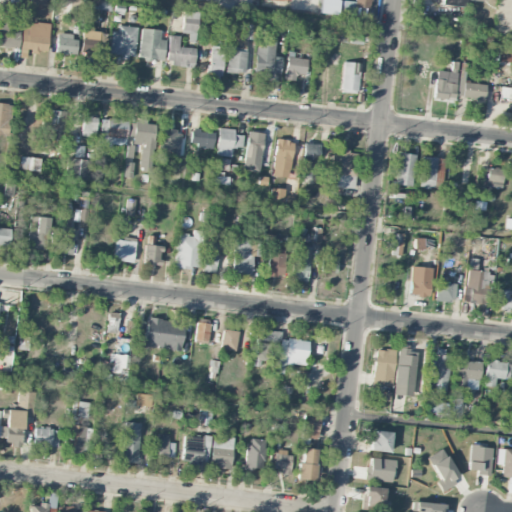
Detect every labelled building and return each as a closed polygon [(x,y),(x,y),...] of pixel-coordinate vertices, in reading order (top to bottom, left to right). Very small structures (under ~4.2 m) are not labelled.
[(111,0),(89,0),(89,9),(111,11),(111,0)] [(348,4),(347,7),(368,9),(369,0),(353,0),(353,4),(348,4)] [(466,0),(442,0),(442,6),(466,8),(466,0)] [(182,33),(197,33),(198,12),(183,12),(182,33)] [(0,32),(0,47),(19,48),(20,20),(0,19),(0,32)] [(49,25),(21,23),(20,53),(48,54),(49,25)] [(256,25),(243,23),(241,39),(254,40),(256,25)] [(134,58),(137,28),(113,25),(110,55),(134,58)] [(138,57),(162,60),(165,40),(159,40),(160,31),(141,28),(138,57)] [(106,51),(107,32),(82,31),(81,55),(97,56),(97,50),(106,51)] [(56,35),(55,54),(76,55),(77,36),(56,35)] [(179,36),(168,36),(166,64),(194,66),(195,48),(178,47),(179,36)] [(275,42),(256,41),(254,73),(281,74),(281,57),(274,57),(275,42)] [(222,47),(209,47),(209,79),(222,80),(222,47)] [(510,47),(496,47),(496,62),(509,62),(510,47)] [(246,49),(227,48),(226,73),(245,73),(246,49)] [(296,75),(304,75),(306,59),(287,57),(284,80),(295,81),(296,75)] [(433,99),(454,101),(458,63),(451,62),(450,72),(436,70),(433,99)] [(341,91),(357,92),(359,63),(343,63),(341,91)] [(461,99),(484,101),(486,85),(463,83),(461,99)] [(9,136),(10,104),(0,103),(0,139),(0,140),(0,135),(9,136)] [(49,123),(42,123),(41,137),(63,138),(64,111),(50,110),(49,123)] [(82,135),(95,135),(96,117),(82,117),(82,135)] [(105,145),(126,146),(127,120),(106,119),(105,145)] [(231,157),(232,148),(242,148),(242,136),(233,135),(233,129),(217,128),(216,156),(231,157)] [(214,133),(191,129),(188,145),(211,149),(214,133)] [(244,171),(260,172),(262,133),(246,132),(244,171)] [(271,176),(288,178),(292,141),(275,140),(271,176)] [(318,144),(302,144),(301,179),(317,179),(318,144)] [(131,178),(134,146),(126,145),(125,160),(123,177),(131,178)] [(354,187),(355,154),(348,154),(348,149),(332,148),(330,186),(354,187)] [(414,155),(398,153),(394,185),(410,187),(414,155)] [(418,187),(440,189),(444,159),(421,157),(418,187)] [(19,170),(39,170),(40,158),(20,158),(19,170)] [(88,180),(89,160),(66,158),(65,179),(88,180)] [(214,170),(228,171),(229,160),(215,159),(214,170)] [(470,161),(450,161),(449,187),(469,187),(470,161)] [(486,187),(502,188),(502,168),(487,168),(486,187)] [(3,195),(13,197),(15,185),(5,183),(3,195)] [(269,202),(283,202),(283,189),(270,188),(269,202)] [(135,200),(127,198),(124,215),(133,216),(135,200)] [(48,250),(50,218),(36,217),(36,227),(28,226),(27,249),(48,250)] [(0,246),(8,247),(10,229),(0,227),(0,246)] [(177,235),(173,267),(198,270),(202,231),(192,230),(192,237),(177,235)] [(391,255),(401,256),(403,234),(395,233),(394,238),(386,237),(386,245),(392,246),(391,255)] [(56,255),(72,255),(73,234),(57,234),(56,255)] [(133,263),(136,240),(115,238),(113,261),(133,263)] [(251,240),(233,239),(232,274),(249,275),(251,240)] [(217,243),(203,242),(202,272),(216,273),(217,243)] [(160,264),(161,246),(144,245),(143,263),(160,264)] [(308,281),(309,246),(291,245),(290,281),(308,281)] [(285,254),(269,252),(266,277),(282,279),(285,254)] [(337,256),(321,256),(321,273),(337,273),(337,256)] [(409,296),(429,297),(430,267),(409,267),(409,296)] [(468,304),(490,305),(491,272),(467,271),(466,288),(469,289),(468,304)] [(435,300),(454,302),(456,284),(437,282),(435,300)] [(496,308),(511,310),(511,291),(498,290),(496,308)] [(106,331),(125,332),(126,321),(117,321),(118,313),(107,313),(106,331)] [(180,350),(181,320),(145,319),(144,348),(180,350)] [(208,342),(209,320),(196,319),(195,341),(208,342)] [(235,350),(237,331),(222,330),(220,349),(235,350)] [(306,366),(307,340),(280,340),(281,332),(255,331),(254,367),(266,367),(267,349),(277,350),(277,372),(284,372),(284,365),(306,366)] [(411,397),(418,349),(398,346),(392,394),(411,397)] [(391,386),(395,351),(375,349),(371,384),(391,386)] [(449,352),(427,352),(426,383),(448,384),(449,352)] [(125,374),(124,354),(112,355),(113,374),(125,374)] [(480,360),(455,359),(454,389),(479,389),(480,360)] [(494,387),(495,378),(510,379),(510,362),(485,361),(484,387),(494,387)] [(35,392),(18,391),(16,409),(7,408),(5,426),(0,425),(0,412),(0,411),(0,437),(4,438),(3,445),(21,446),(23,417),(33,418),(35,392)] [(422,412),(443,413),(443,403),(434,403),(434,398),(423,397),(422,412)] [(87,418),(87,402),(72,402),(71,417),(87,418)] [(317,438),(318,416),(301,415),(300,438),(317,438)] [(122,463),(138,463),(139,423),(123,423),(122,463)] [(62,452),(81,454),(84,427),(65,425),(62,452)] [(33,446),(57,448),(58,429),(34,428),(33,446)] [(370,451),(389,452),(390,432),(371,431),(370,451)] [(168,443),(169,434),(158,434),(156,458),(173,459),(174,443),(168,443)] [(210,438),(183,435),(181,462),(207,465),(210,438)] [(212,440),(209,467),(230,469),(233,438),(223,437),(223,441),(212,440)] [(264,439),(246,439),(246,470),(263,471),(264,439)] [(467,472),(488,475),(492,448),(470,445),(467,472)] [(511,493),(511,450),(497,448),(495,464),(502,465),(500,477),(508,478),(507,492),(511,493)] [(314,481),(315,449),(302,449),(301,463),(296,462),(296,480),(314,481)] [(271,472),(290,473),(291,452),(272,451),(271,472)] [(430,465),(439,479),(435,482),(440,491),(459,480),(445,456),(430,465)] [(392,482),(393,460),(369,459),(369,467),(364,466),(363,480),(392,482)] [(361,507),(381,510),(385,489),(364,486),(361,507)] [(413,511),(442,511),(443,505),(415,501),(413,511)]
